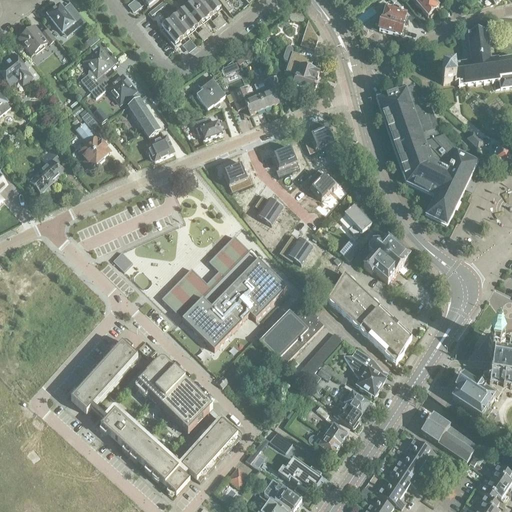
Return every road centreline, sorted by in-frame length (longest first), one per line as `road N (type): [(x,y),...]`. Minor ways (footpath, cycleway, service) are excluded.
road 1 (residential): [(187,511),(253,434),(126,304)]
road 2 (tertiary): [(329,511),(462,312),(462,281)]
road 3 (tertiary): [(462,281),(401,221),(370,156),(354,89)]
road 4 (residential): [(49,224),(246,138)]
road 5 (residential): [(511,10),(460,21),(354,89)]
road 6 (residential): [(126,304),(40,397),(48,415)]
road 7 (residential): [(48,415),(150,511)]
